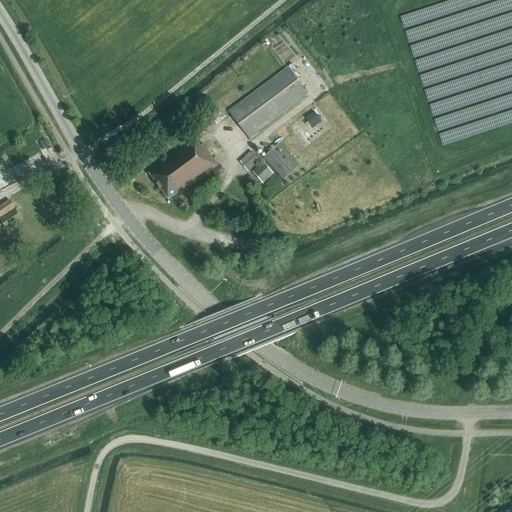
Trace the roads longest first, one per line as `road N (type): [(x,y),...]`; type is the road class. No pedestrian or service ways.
road 1 (trunk): [(0,440),(511,231)]
road 2 (trunk): [(511,206),(0,414)]
road 3 (unclassified): [(87,511),(100,459),(132,439),(439,502),(456,489),(470,413)]
road 4 (tertiary): [(310,378),(216,310),(125,216),(0,14)]
road 5 (tertiary): [(310,378),(372,402),(470,413)]
